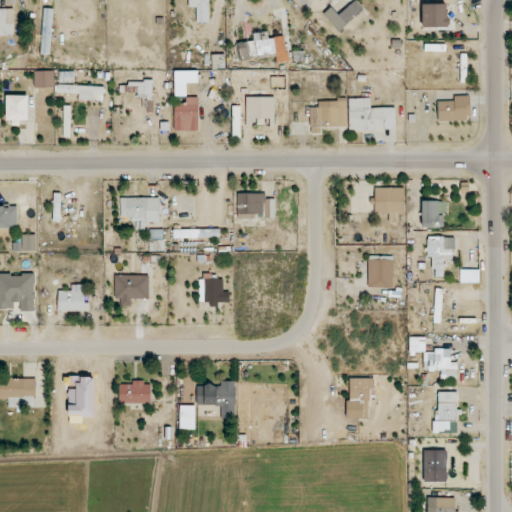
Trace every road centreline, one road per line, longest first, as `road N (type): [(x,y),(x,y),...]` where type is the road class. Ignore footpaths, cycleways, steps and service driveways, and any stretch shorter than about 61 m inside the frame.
road 1 (residential): [(0,164),(511,159)]
road 2 (residential): [(494,0),(496,511)]
road 3 (residential): [(305,328),(259,347),(0,348)]
road 4 (residential): [(315,161),(315,290),(305,328)]
